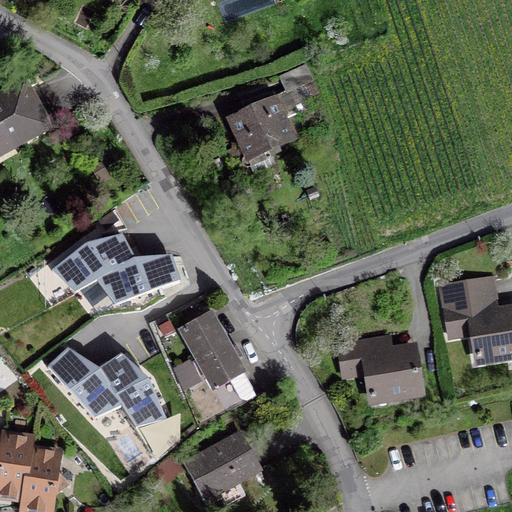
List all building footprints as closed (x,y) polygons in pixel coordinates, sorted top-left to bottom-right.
[(0,159),(53,130),(25,80),(0,94),(0,159)] [(274,98),(221,127),(245,171),(298,142),(274,98)] [(87,250),(52,275),(74,299),(97,287),(137,265),(123,241),(87,250)] [(137,265),(97,287),(116,310),(151,298),(181,287),(172,262),(137,265)] [(473,369),(511,363),(511,309),(499,311),(495,280),(442,287),(449,343),(469,340),(473,369)] [(210,397),(245,377),(209,314),(174,334),(210,397)] [(370,406),(426,400),(420,347),(391,350),(390,340),(340,346),(344,380),(367,378),(370,406)] [(68,354),(48,371),(95,423),(121,412),(114,401),(99,375),(68,354)] [(114,401),(135,433),(166,425),(150,387),(122,360),(99,375),(114,401)] [(208,505),(264,473),(243,435),(187,467),(208,505)] [(61,511),(68,460),(34,456),(36,443),(4,439),(0,472),(0,511),(7,511),(61,511)]
